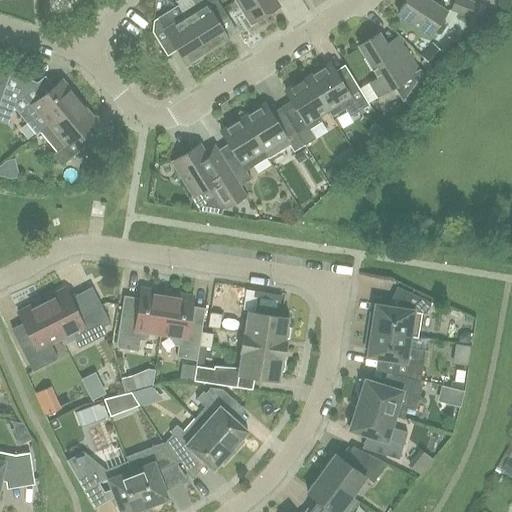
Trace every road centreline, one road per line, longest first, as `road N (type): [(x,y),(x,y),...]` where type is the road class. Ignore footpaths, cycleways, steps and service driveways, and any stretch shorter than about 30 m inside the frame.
road 1 (residential): [(0,279),(81,246),(342,285),(310,426),(274,475),(232,511)]
road 2 (residential): [(88,53),(137,115),(163,120),(357,0)]
